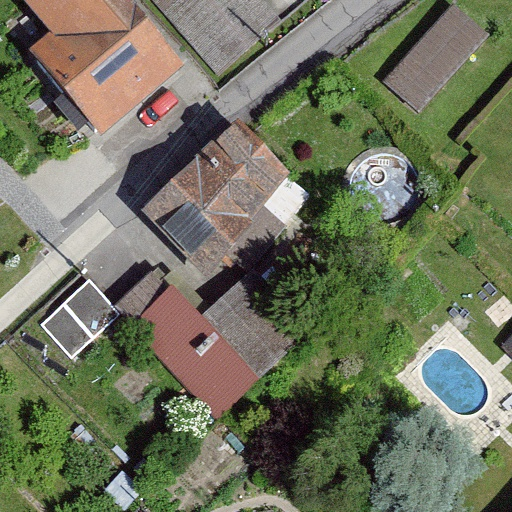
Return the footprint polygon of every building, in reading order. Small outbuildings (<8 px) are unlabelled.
[(25,0),(53,34),(35,48),(101,129),(185,61),(135,0),(25,0)] [(259,0),(154,0),(217,72),(278,21),(259,0)] [(453,5),(383,81),(417,113),(487,36),(453,5)] [(237,124),(148,207),(200,264),(290,181),(237,124)] [(182,284),(132,332),(219,423),(315,331),(259,272),(213,316),(182,284)] [(88,281),(42,325),(74,358),(120,314),(88,281)] [(511,335),(503,346),(511,354),(511,335)]
